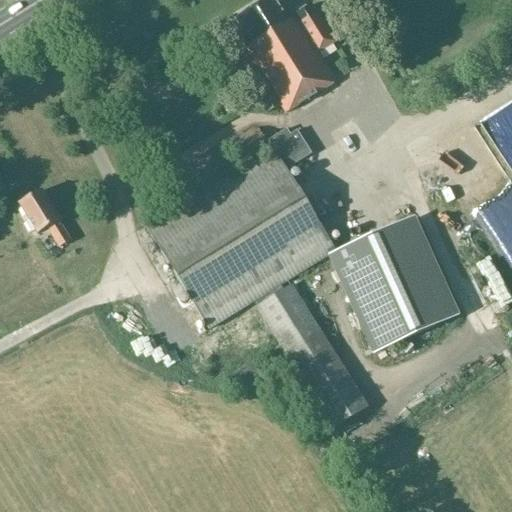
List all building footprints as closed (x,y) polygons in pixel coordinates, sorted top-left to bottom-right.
[(284,115),(336,84),(318,56),(336,45),(311,5),(294,16),(290,10),(284,14),(275,0),(270,0),(236,22),(245,37),(240,40),(257,68),(242,77),(266,116),(280,107),(284,115)] [(353,150),(363,144),(352,126),(343,132),(353,150)] [(272,151),(167,215),(146,228),(209,332),(336,253),(286,171),(312,155),(297,131),(291,135),(287,130),(267,143),(257,127),(223,149),(235,169),(269,147),(272,151)] [(459,171),(447,179),(511,276),(511,200),(509,197),(507,199),(483,163),(467,173),(474,184),(469,187),(459,171)] [(19,206),(28,222),(25,224),(31,235),(35,233),(37,237),(47,231),(58,249),(71,242),(59,223),(60,223),(42,193),(19,206)] [(410,221),(337,254),(370,327),(444,294),(410,221)] [(463,221),(443,231),(469,286),(489,276),(463,221)] [(256,308),(334,432),(370,409),(292,285),(256,308)] [(502,326),(490,305),(475,313),(487,334),(502,326)]
